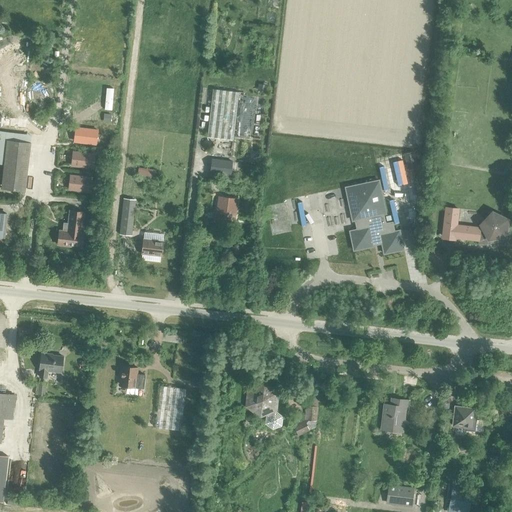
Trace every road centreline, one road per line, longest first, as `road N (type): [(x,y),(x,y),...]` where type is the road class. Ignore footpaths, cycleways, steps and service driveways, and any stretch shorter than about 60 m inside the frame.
road 1 (unclassified): [(282,324),(0,289)]
road 2 (residential): [(472,346),(457,311),(434,289),(416,286),(330,279),(308,289),(282,324)]
road 3 (residential): [(282,324),(297,353),(316,360),(436,375),(453,370),(472,346)]
road 4 (unclassified): [(472,346),(282,324)]
